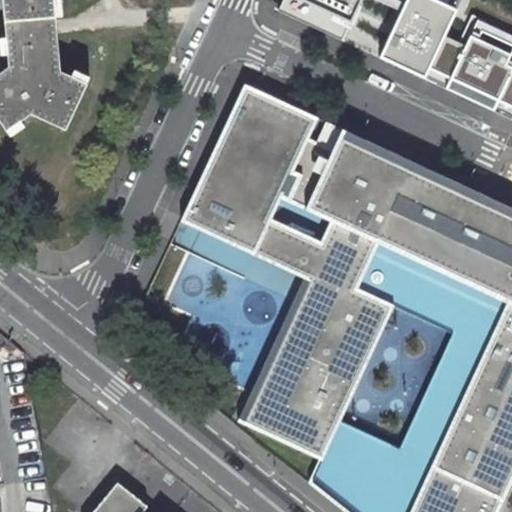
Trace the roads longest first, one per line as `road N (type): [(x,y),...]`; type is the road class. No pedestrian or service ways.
road 1 (residential): [(59,336),(100,288),(225,28)]
road 2 (residential): [(504,159),(225,28)]
road 3 (secondary): [(59,336),(276,511)]
